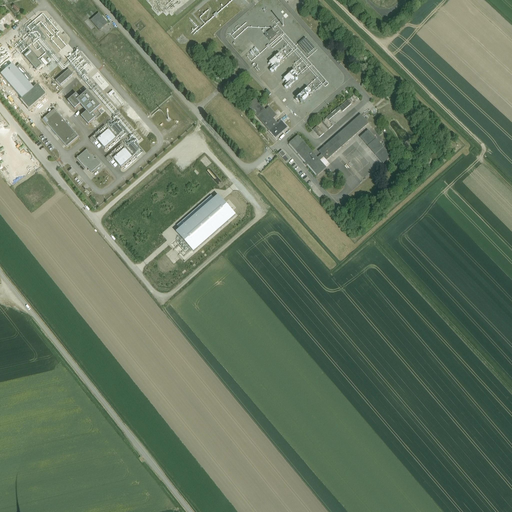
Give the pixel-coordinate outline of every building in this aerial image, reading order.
[(92,19),(90,20),(100,30),(100,29),(104,26),(108,23),(99,12),(95,16),(92,19)] [(272,29),(265,35),(270,41),(277,35),(272,29)] [(25,55),(24,56),(36,70),(39,67),(42,65),(38,60),(30,51),(29,52),(27,53),(26,54),(25,55)] [(278,54),(268,62),(272,67),(269,70),(271,73),(285,62),(278,54)] [(16,68),(12,64),(1,74),(29,107),(44,93),(37,85),(33,88),(29,83),(33,80),(20,65),(16,68)] [(74,75),(69,69),(56,81),(58,83),(60,86),(74,75)] [(293,70),(283,78),(287,83),(284,87),(286,89),(299,78),(293,70)] [(81,117),(89,125),(97,118),(94,114),(97,111),(102,107),(88,91),(80,98),(76,94),(68,101),(75,110),(81,105),(86,112),(81,117)] [(255,98),(247,105),(276,138),(288,128),(281,121),(278,124),(273,119),(276,115),(269,106),(265,110),(255,98)] [(348,100),(339,107),(343,112),(351,104),(348,100)] [(78,137),(54,109),(42,119),(66,147),(68,146),(78,137)] [(298,136),(289,144),(318,176),(327,168),(320,161),(324,158),(326,161),(369,123),(361,114),(319,152),(321,155),(318,158),(298,136)] [(326,118),(322,122),(329,129),(333,126),(326,118)] [(116,124),(113,127),(119,135),(123,132),(116,124)] [(97,140),(105,149),(107,147),(110,145),(112,143),(114,141),(115,140),(117,139),(105,126),(96,133),(90,139),(93,143),(97,140)] [(317,126),(313,130),(320,137),(324,133),(317,126)] [(368,130),(360,137),(383,164),(392,157),(368,130)] [(133,143),(129,146),(136,154),(139,151),(133,143)] [(114,159),(121,168),(124,166),(126,164),(128,162),(131,160),(132,159),(133,158),(122,145),(113,152),(106,158),(110,162),(114,159)] [(78,157),(76,158),(85,169),(87,167),(91,173),(101,164),(96,158),(95,159),(87,149),(78,157)] [(356,160),(352,164),(358,172),(369,163),(361,152),(354,157),(356,160)] [(219,196),(177,233),(181,238),(182,239),(184,241),(187,244),(189,247),(191,249),(192,250),(194,253),(237,216),(232,209),(227,204),(219,196)] [(112,215),(107,219),(117,230),(122,226),(112,215)]
